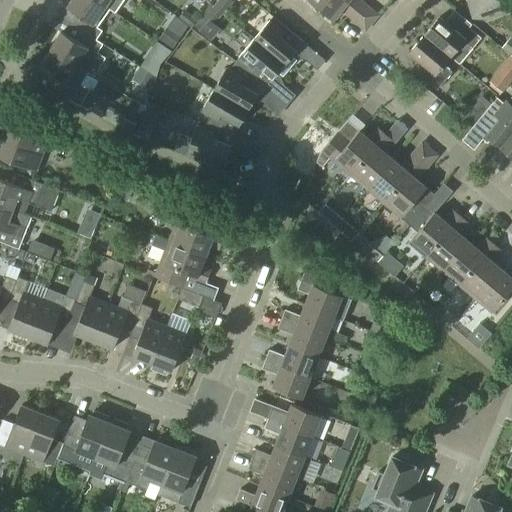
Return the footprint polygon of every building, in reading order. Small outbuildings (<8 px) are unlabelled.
[(97,15),(103,6),(94,0),(69,0),(65,6),(85,20),(78,29),(102,45),(96,40),(102,31),(96,28),(103,19),(97,15)] [(94,0),(103,6),(104,5),(114,13),(123,0),(94,0)] [(222,15),(233,2),(231,0),(218,0),(212,7),(222,15)] [(350,21),(357,11),(343,0),(308,0),(332,19),(339,12),(350,21)] [(343,0),(357,11),(364,3),(360,0),(343,0)] [(485,21),(511,13),(511,0),(465,0),(465,6),(485,21)] [(211,27),(222,15),(212,7),(202,19),(211,27)] [(174,17),(187,27),(188,27),(191,29),(198,20),(184,10),(179,18),(174,15),(174,17)] [(437,17),(423,35),(450,57),(459,64),(465,57),(481,38),(469,28),(454,16),(447,25),(444,23),(437,17)] [(172,50),(187,27),(174,17),(157,40),(172,50)] [(269,20),(253,40),(289,69),(296,60),(291,56),(292,55),(295,51),(289,46),(296,38),(277,22),(275,25),(269,20)] [(102,45),(78,29),(73,27),(67,37),(59,32),(48,51),(86,75),(94,62),(87,58),(91,51),(97,54),(102,45)] [(443,65),(450,57),(423,35),(409,52),(418,59),(410,68),(437,90),(452,72),(443,65)] [(511,57),(511,38),(510,37),(501,48),(511,57)] [(253,40),(236,59),(242,64),(241,67),(270,91),(279,77),(276,75),(278,73),(282,77),(289,69),(253,40)] [(80,85),(86,75),(48,51),(37,69),(52,77),(46,89),(79,107),(89,90),(80,85)] [(139,67),(155,76),(160,63),(148,54),(139,67)] [(259,105),(270,91),(241,67),(236,76),(225,69),(213,90),(248,109),(253,102),(259,105)] [(241,121),(248,109),(213,90),(200,111),(210,117),(205,124),(239,136),(244,123),(241,121)] [(482,114),(478,119),(490,130),(485,136),(498,147),(511,130),(511,96),(507,102),(504,100),(501,103),(495,98),(482,114)] [(150,142),(163,108),(148,103),(139,125),(134,136),(150,142)] [(132,135),(137,126),(123,118),(124,116),(108,106),(102,118),(132,135)] [(472,106),(463,117),(473,125),(478,119),(482,114),(472,106)] [(0,157),(34,169),(43,143),(36,140),(39,133),(12,117),(0,149),(0,157)] [(233,153),(239,136),(205,124),(205,125),(204,129),(197,126),(184,156),(202,163),(205,156),(224,164),(229,152),(233,153)] [(348,176),(385,134),(376,127),(366,139),(358,132),(347,144),(335,134),(319,153),(316,163),(322,168),(329,160),(348,176)] [(511,130),(498,147),(511,158),(508,162),(511,164),(511,130)] [(365,190),(391,160),(384,154),(394,142),(385,134),(348,176),(365,190)] [(381,205),(417,164),(408,156),(399,167),(391,160),(365,190),(381,205)] [(408,225),(425,206),(434,196),(425,188),(424,189),(416,182),(425,171),(417,164),(381,205),(398,219),(399,218),(408,225)] [(58,191),(18,175),(2,169),(0,174),(0,204),(24,214),(29,203),(50,212),(58,191)] [(135,185),(124,180),(116,196),(127,201),(135,185)] [(24,215),(24,214),(0,204),(0,242),(18,250),(31,217),(24,215)] [(424,258),(460,216),(451,209),(441,220),(432,213),(433,212),(425,206),(408,225),(416,232),(406,244),(424,258)] [(333,226),(340,218),(331,210),(324,218),(333,226)] [(440,272),(466,241),(459,235),(469,223),(460,216),(424,258),(440,272)] [(212,235),(180,223),(175,221),(167,242),(204,256),(207,247),(217,251),(222,238),(212,234),(212,235)] [(91,239),(95,228),(82,223),(77,233),(91,239)] [(204,256),(167,242),(155,237),(151,246),(163,251),(155,273),(147,270),(145,274),(181,288),(187,274),(196,277),(194,281),(204,285),(209,271),(200,267),(204,256)] [(457,285),(492,243),(484,237),(475,248),(466,241),(440,272),(457,285)] [(473,299),(499,268),(492,263),(502,251),(492,243),(457,285),(473,299)] [(45,249),(34,245),(31,253),(42,257),(45,249)] [(499,268),(473,299),(491,314),(511,289),(511,270),(508,276),(499,268)] [(16,277),(17,277),(19,273),(9,269),(1,289),(0,288),(0,301),(7,304),(8,299),(9,300),(15,282),(16,277)] [(94,286),(97,279),(86,274),(85,276),(83,282),(94,286)] [(307,295),(304,304),(333,317),(343,321),(351,300),(353,294),(345,289),(328,276),(323,290),(311,285),(300,281),(297,290),(307,295)] [(7,330),(26,337),(40,301),(45,288),(17,277),(16,277),(15,282),(9,300),(18,303),(7,330)] [(93,342),(107,305),(88,298),(94,286),(83,282),(75,300),(75,301),(74,304),(68,323),(76,326),(72,334),(77,335),(93,342)] [(131,327),(140,304),(145,292),(128,284),(123,297),(121,297),(116,309),(107,305),(93,342),(112,349),(122,323),(131,327)] [(198,308),(203,297),(181,289),(177,300),(198,308)] [(75,301),(75,300),(65,296),(61,309),(40,301),(26,337),(46,345),(57,319),(68,323),(74,304),(75,301)] [(151,364),(169,319),(151,312),(152,309),(140,304),(131,327),(142,331),(131,357),(151,364)] [(284,310),(280,320),(326,337),(333,317),(304,304),(299,316),(284,310)] [(169,319),(151,364),(152,365),(151,369),(166,375),(168,371),(171,372),(185,336),(166,328),(170,319),(169,319)] [(292,335),(288,346),(318,357),(326,337),(280,320),(277,329),(292,335)] [(369,331),(365,330),(357,350),(369,355),(377,335),(369,331)] [(268,350),(265,360),(310,377),(318,357),(288,346),(284,356),(268,350)] [(302,398),(310,377),(265,360),(261,370),(277,375),(272,387),(302,398)] [(266,420),(311,438),(319,417),(289,406),(285,416),(271,410),(266,420)] [(23,455),(39,414),(20,407),(13,424),(2,420),(0,425),(0,445),(4,448),(23,455)] [(54,467),(58,456),(63,443),(51,439),(57,421),(39,414),(23,455),(54,467)] [(95,460),(109,423),(88,415),(79,439),(67,434),(63,444),(63,443),(58,456),(80,465),(83,455),(95,460)] [(303,458),(311,438),(266,420),(263,429),(278,435),(273,446),(303,458)] [(124,482),(131,464),(118,459),(129,431),(109,423),(95,460),(105,464),(102,473),(124,482)] [(350,425),(341,447),(351,451),(359,429),(350,425)] [(161,485),(175,449),(154,441),(146,464),(133,459),(131,464),(124,482),(146,491),(150,481),(161,485)] [(255,450),(251,460),(295,478),(303,481),(311,461),(303,458),(273,446),(269,456),(255,450)] [(175,449),(161,485),(172,489),(168,500),(190,508),(199,485),(186,480),(195,457),(175,449)] [(407,460),(396,455),(394,458),(391,457),(384,474),(377,471),(370,489),(377,492),(375,496),(390,503),(386,511),(423,511),(431,494),(413,486),(420,469),(406,463),(407,460)] [(287,498),(295,478),(251,460),(247,469),(262,475),(258,486),(287,498)] [(238,490),(234,500),(263,511),(281,511),(287,498),(258,486),(253,498),(250,497),(250,495),(238,490)] [(338,511),(343,494),(332,491),(327,509),(338,511)] [(485,502),(471,496),(464,511),(462,511),(461,511),(497,511),(499,507),(496,506),(496,503),(488,500),(485,502)]
